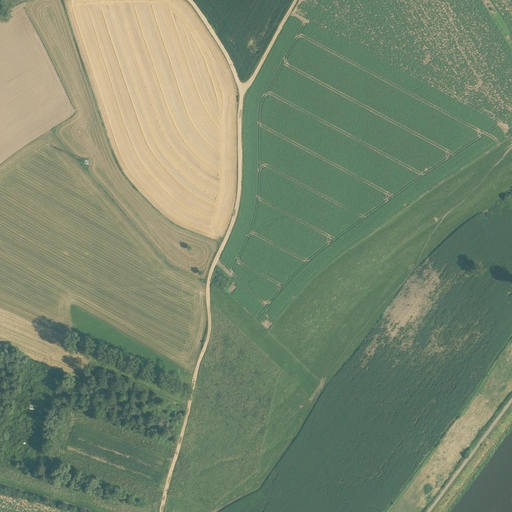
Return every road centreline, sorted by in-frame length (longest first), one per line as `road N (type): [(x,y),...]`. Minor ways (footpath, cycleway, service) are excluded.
road 1 (track): [(161,511),(208,338),(213,261),(240,182),(241,93),(218,39),(189,0)]
road 2 (unclassified): [(428,511),(511,399)]
